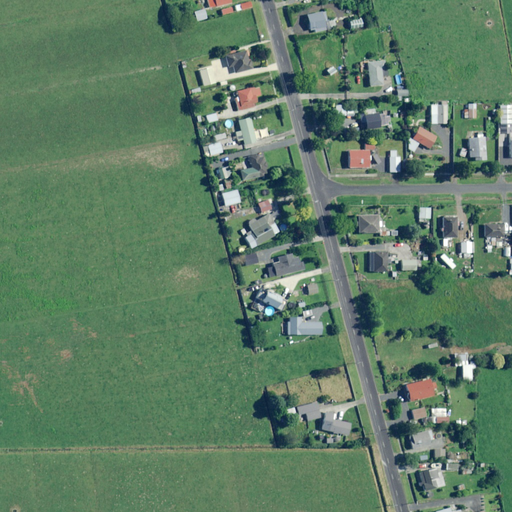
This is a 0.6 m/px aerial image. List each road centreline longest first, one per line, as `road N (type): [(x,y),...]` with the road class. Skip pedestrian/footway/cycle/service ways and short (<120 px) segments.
road 1 (unclassified): [(399,511),(316,190)]
road 2 (unclassified): [(316,190),(266,0)]
road 3 (residential): [(511,186),(316,190)]
